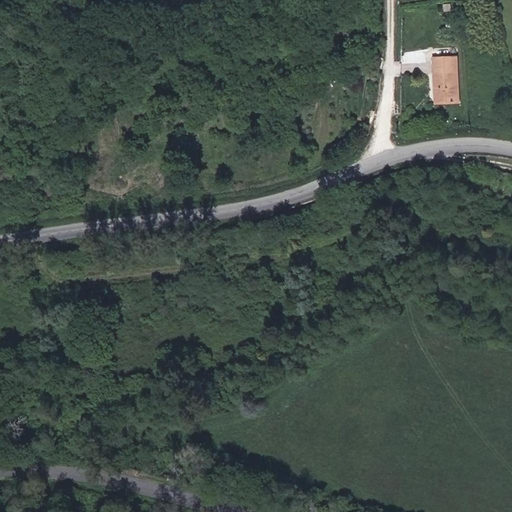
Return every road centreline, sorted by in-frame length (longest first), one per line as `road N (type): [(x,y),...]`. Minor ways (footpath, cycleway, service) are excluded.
road 1 (tertiary): [(511,148),(448,143),(256,205),(0,244)]
road 2 (tertiary): [(0,465),(123,483),(225,511)]
